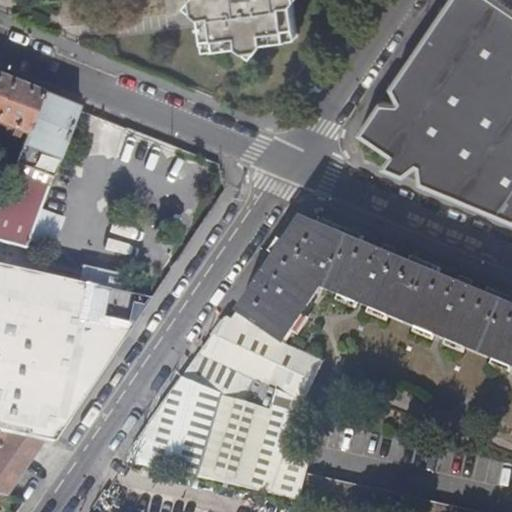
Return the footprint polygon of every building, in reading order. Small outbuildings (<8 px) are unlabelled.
[(189,0),(187,3),(201,13),(202,21),(206,48),(242,44),(255,53),(264,41),(298,36),(294,3),(295,0),(189,0)] [(511,10),(501,4),(496,0),(451,0),(391,88),(399,104),(398,106),(380,104),(358,137),(390,158),(383,168),(405,177),(417,168),(419,169),(421,183),(511,221),(511,10)] [(0,76),(0,124),(8,128),(6,133),(19,138),(21,133),(27,135),(43,94),(0,76)] [(0,242),(27,249),(79,108),(43,94),(27,135),(14,167),(10,177),(0,203),(0,242)] [(1,174),(10,177),(14,167),(5,163),(1,174)] [(227,318),(127,461),(302,501),(353,511),(476,511),(308,474),(311,462),(285,454),(304,400),(307,402),(324,363),(286,345),(305,318),(324,289),(433,335),(511,368),(511,304),(304,218),(233,321),(227,318)] [(0,431),(55,444),(150,301),(0,266),(0,431)] [(0,495),(5,497),(42,443),(42,442),(0,432),(0,495)]
